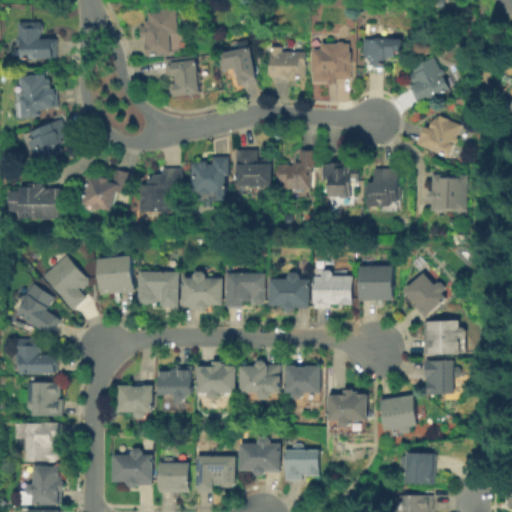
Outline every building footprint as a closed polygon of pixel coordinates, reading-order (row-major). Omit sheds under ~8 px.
[(148,56),(146,39),(144,39),(142,26),(147,25),(146,20),(151,20),(150,12),(162,10),(162,9),(178,7),(181,33),(187,32),(189,40),(180,51),(175,51),(175,53),(148,56)] [(44,35),(43,35),(43,38),(59,38),(60,58),(45,58),(45,59),(37,59),(25,59),(25,46),(22,46),(19,43),(19,37),(21,36),(21,22),(44,22),(44,25),(46,26),(46,31),(44,32),(44,35)] [(406,38),(405,52),(402,55),(400,55),(398,57),(393,57),(393,59),(388,59),(387,73),(366,72),(367,55),(366,54),(366,38),(379,39),(378,37),(406,38)] [(340,43),(342,41),(346,41),(348,43),(352,43),(353,51),(354,51),(353,79),(338,79),(338,83),(331,83),(331,81),(317,81),(316,49),(324,48),(324,43),(340,43)] [(260,82),(245,84),(244,83),(243,82),(241,73),(238,73),(237,68),(227,70),(224,53),(253,46),(261,77),(259,78),(260,82)] [(309,78),(301,78),(301,81),(291,81),(291,78),(283,78),(283,76),(272,76),(272,67),(274,67),(274,46),(286,47),(286,51),(309,51),(309,78)] [(167,58),(200,54),(205,94),(179,96),(179,93),(176,94),(175,86),(178,86),(177,83),(180,83),(179,76),(177,76),(176,75),(169,76),(167,58)] [(413,76),(414,76),(413,73),(416,71),(414,67),(437,56),(442,68),(446,69),(447,72),(446,75),(454,88),(421,104),(412,87),(417,84),(413,76)] [(23,76),(47,73),(48,80),(53,79),(54,88),(59,88),(61,107),(48,108),(49,110),(43,111),(43,116),(28,119),(24,96),(23,95),(23,92),(24,91),(23,76)] [(442,115),(452,119),(452,120),(464,124),(460,137),(461,139),(460,143),(458,143),(459,145),(454,157),(420,143),(426,127),(428,127),(429,126),(432,127),(435,119),(436,120),(437,118),(440,119),(442,115)] [(65,118),(73,135),(65,139),(68,144),(65,145),(67,151),(62,153),(64,156),(55,159),(54,157),(44,162),(39,151),(38,151),(33,141),(38,138),(35,131),(65,118)] [(320,149),(320,168),(315,168),(315,189),(309,189),(309,192),(298,192),(298,189),(283,189),(283,179),(281,179),(280,164),(292,164),(292,165),(298,165),(298,160),(301,160),(301,148),(320,149)] [(241,150),(261,149),(261,163),(276,163),(276,186),(241,187),(241,150)] [(232,156),(232,175),(229,176),(230,200),(220,201),(220,192),(214,192),(211,194),(207,194),(205,192),(195,192),(195,162),(202,162),(202,161),(210,161),(210,164),(215,164),(215,156),(232,156)] [(334,162),(341,162),(341,161),(350,161),(350,166),(363,166),(363,181),(356,181),(357,197),(353,197),(353,198),(346,198),(346,197),(333,197),(333,185),(331,185),(331,179),(326,179),(326,163),(334,163),(334,162)] [(185,167),(186,186),(178,186),(179,198),(177,199),(178,212),(145,213),(144,185),(150,185),(150,179),(157,179),(156,174),(166,174),(166,168),(185,167)] [(378,168),(402,168),(404,185),(405,200),(404,200),(404,202),(396,202),(396,207),(371,207),(371,182),(378,182),(378,168)] [(136,174),(131,194),(121,192),(117,212),(107,209),(105,211),(101,210),(99,207),(88,204),(95,177),(104,180),(104,177),(113,179),(113,181),(115,182),(119,169),(136,174)] [(436,174),(470,175),(470,212),(436,211),(436,202),(430,196),(436,190),(436,174)] [(23,191),(24,187),(32,187),(32,183),(51,183),(51,188),(69,188),(69,217),(60,217),(60,220),(38,220),(38,219),(24,219),(24,212),(14,212),(14,204),(13,204),(13,191),(23,191)] [(100,259),(108,258),(108,256),(110,252),(116,252),(120,256),(120,258),(135,256),(139,291),(104,295),(100,259)] [(77,310),(66,298),(67,298),(46,275),(68,254),(91,278),(91,283),(86,288),(83,287),(81,289),(90,298),(77,310)] [(362,266),(397,266),(397,300),(363,301),(362,266)] [(318,276),(325,276),(325,273),(328,270),(333,270),(337,273),(337,276),(357,276),(357,305),(334,305),(334,309),(318,309),(318,276)] [(226,278),(226,306),(212,306),(212,308),(209,311),(204,311),(201,308),(187,308),(186,278),(196,278),(197,275),(200,272),(206,271),(209,274),(209,278),(226,278)] [(165,308),(165,302),(160,302),(160,305),(146,305),(143,301),(142,272),(183,272),(183,308),(165,308)] [(274,279),(291,279),(291,276),(295,272),(300,272),(304,275),(304,278),(314,279),(313,308),(300,308),(296,312),(292,312),(289,308),(285,308),(285,306),(274,306),(274,279)] [(408,290),(426,272),(438,284),(440,282),(444,282),(448,285),(447,289),(445,292),(451,298),(429,320),(405,295),(409,291),(408,290)] [(230,308),(231,273),(269,273),(269,301),(266,305),(260,305),(257,301),(247,301),(247,308),(230,308)] [(34,283),(57,298),(49,310),(63,319),(52,335),(18,313),(24,304),(22,303),(21,298),(24,294),(27,294),(34,283)] [(18,320),(27,323),(25,328),(16,325),(18,320)] [(464,353),(464,355),(429,356),(427,322),(462,320),(463,328),(465,328),(469,329),(469,336),(468,339),(469,353),(464,353)] [(59,374),(22,374),(22,362),(20,362),(17,359),(17,356),(20,354),(20,339),(45,339),(45,355),(59,355),(59,374)] [(244,366),(259,366),(259,364),(261,360),(266,360),(270,364),(285,364),(285,394),(274,394),(275,397),(272,400),(266,400),(263,397),(263,394),(244,393),(244,366)] [(428,361),(457,360),(457,367),(460,367),(463,370),(463,375),(460,378),(457,378),(458,395),(430,396),(429,379),(428,379),(428,361)] [(241,393),(223,393),(223,397),(220,399),(215,400),(212,397),(212,393),(201,393),(201,367),(216,367),(216,362),(226,362),(226,364),(229,364),(229,366),(241,366),(241,393)] [(290,364),(307,364),(307,368),(311,368),(311,366),(324,366),(325,393),(308,394),(308,399),(306,400),(300,400),(297,397),(297,394),(290,394),(290,364)] [(196,366),(196,396),(193,396),(193,397),(190,398),(190,399),(186,402),(181,402),(179,399),(178,396),(162,396),(161,369),(178,369),(178,366),(196,366)] [(66,417),(36,417),(36,411),(33,411),(30,408),(30,402),(33,399),(36,399),(36,383),(62,383),(62,396),(66,396),(66,417)] [(156,385),(157,413),(149,413),(150,417),(147,420),(141,420),(138,417),(138,413),(122,414),(121,385),(136,385),(136,387),(146,387),(146,385),(156,385)] [(333,392),(348,392),(348,390),(358,389),(358,392),(362,392),(362,394),(372,394),(372,421),(355,422),(355,425),(353,428),(347,428),(345,426),(345,422),(334,422),(333,392)] [(384,397),(418,392),(423,427),(414,428),(414,432),(412,435),(408,435),(404,432),(403,430),(389,432),(384,397)] [(30,462),(30,448),(18,448),(18,423),(46,423),(63,423),(64,440),(59,440),(59,449),(62,453),(62,459),(58,462),(30,462)] [(244,444),(261,444),(261,440),(265,437),(271,437),(274,440),(275,444),(285,444),(285,473),(271,474),(271,475),(268,478),(263,478),(260,474),(260,472),(245,472),(244,444)] [(288,450),(294,450),(294,447),(298,443),(303,443),(306,445),(306,450),(323,450),(323,477),(307,477),(307,481),(288,481),(288,450)] [(116,455),(134,455),(134,452),(137,449),(143,449),(146,452),(146,455),(157,455),(157,485),(142,486),(139,489),(134,488),(131,485),(131,483),(117,483),(116,455)] [(410,453),(439,454),(439,486),(409,485),(409,467),(406,467),(403,464),(403,459),(406,456),(410,456),(410,453)] [(200,493),(200,456),(240,456),(241,485),(237,489),(232,489),(230,488),(223,488),(223,485),(217,485),(217,493),(200,493)] [(162,493),(162,462),(165,462),(165,460),(169,457),(174,457),(177,459),(177,463),(194,463),(194,493),(162,493)] [(37,507),(37,505),(22,505),(22,492),(30,492),(30,488),(33,484),(36,485),(36,467),(63,467),(63,477),(65,477),(65,482),(67,482),(67,491),(64,491),(64,507),(37,507)] [(435,495),(435,511),(402,511),(400,510),(400,506),(404,502),(407,502),(407,495),(435,495)] [(5,507),(1,503),(5,499),(9,503),(5,507)]
